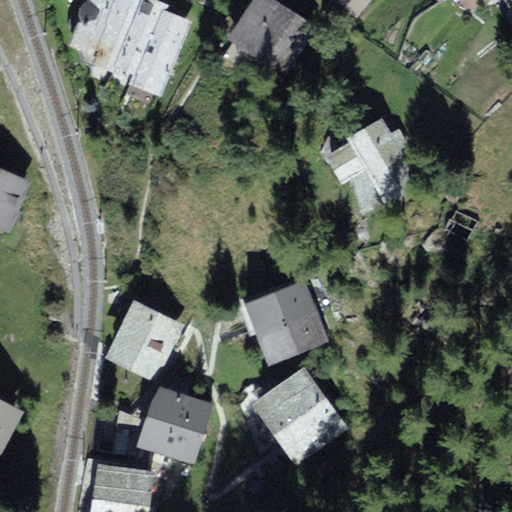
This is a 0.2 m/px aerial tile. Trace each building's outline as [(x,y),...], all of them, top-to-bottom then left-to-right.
[(163,2),(157,0),(82,0),(66,45),(79,50),(83,61),(92,64),(88,75),(125,87),(159,97),(189,19),(163,9),(163,2)] [(252,0),(226,38),(282,74),(313,27),(274,0),(252,0)] [(333,0),(358,19),(372,0),(333,0)] [(511,0),(502,0),(511,17),(511,0)] [(320,159),(359,226),(396,204),(358,138),(320,159)] [(0,171),(0,225),(6,228),(25,182),(0,171)] [(239,301),(261,360),(327,335),(305,276),(239,301)] [(133,301),(104,355),(150,377),(179,325),(133,301)] [(311,366),(248,398),(281,460),(343,427),(311,366)] [(155,385),(137,445),(195,463),(213,403),(155,385)] [(0,446),(17,416),(0,406),(0,446)] [(148,511),(155,464),(91,455),(83,511),(148,511)]
